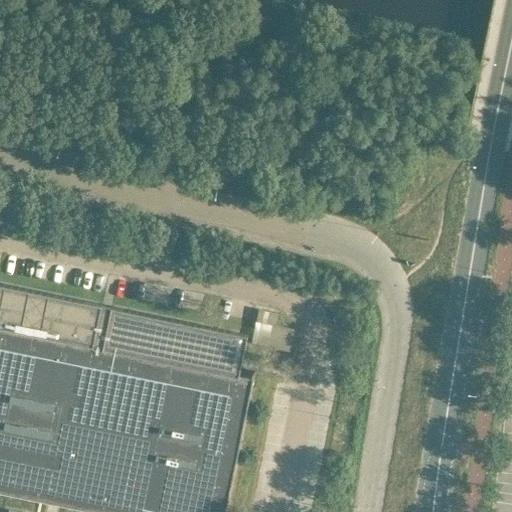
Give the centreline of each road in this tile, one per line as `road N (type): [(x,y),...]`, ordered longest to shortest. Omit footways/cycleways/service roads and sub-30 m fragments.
road 1 (unclassified): [(369,511),(400,315),(380,265),(333,232),(88,173),(0,143)]
road 2 (secondary): [(435,511),(511,74)]
